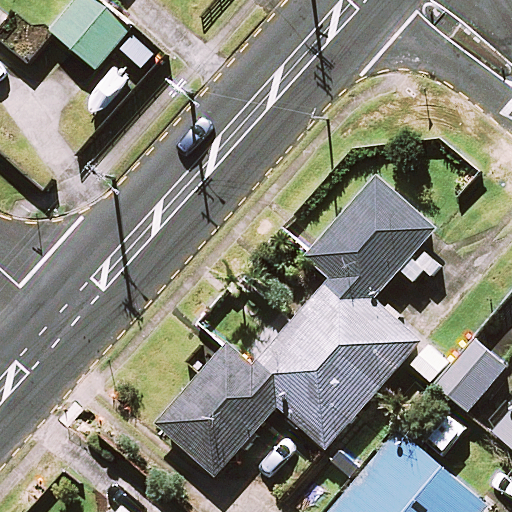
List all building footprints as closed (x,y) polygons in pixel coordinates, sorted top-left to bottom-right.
[(136,29),(101,0),(83,0),(57,32),(101,70),(136,29)] [(439,228),(382,177),(311,258),(336,279),(262,363),(235,340),(161,424),(220,476),(282,407),(330,450),(426,341),(378,298),(439,228)] [(510,367),(476,339),(439,384),(473,412),(510,367)] [(511,412),(497,429),(511,442),(511,412)] [(488,511),(492,507),(405,431),(334,511),(488,511)]
